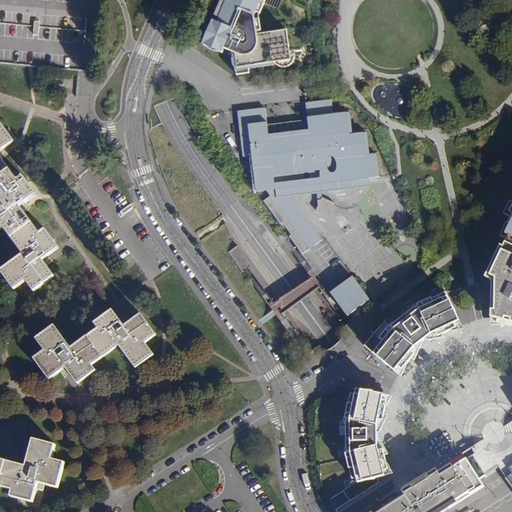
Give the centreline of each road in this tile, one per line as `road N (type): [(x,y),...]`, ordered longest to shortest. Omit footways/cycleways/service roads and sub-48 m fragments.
road 1 (residential): [(135,130),(162,215),(273,371),(287,403)]
road 2 (residential): [(168,4),(136,94),(135,130)]
road 3 (residential): [(392,386),(344,364),(287,403)]
